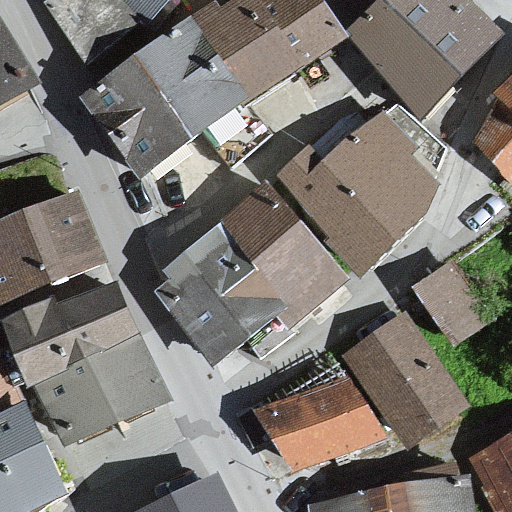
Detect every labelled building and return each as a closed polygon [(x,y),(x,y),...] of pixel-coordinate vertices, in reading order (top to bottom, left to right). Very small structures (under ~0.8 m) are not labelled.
[(61,0),(46,13),(105,94),(193,30),(203,0),(61,0)] [(313,0),(253,0),(193,30),(256,116),(352,52),(348,46),(313,0)] [(511,44),(464,0),(398,0),(348,46),(427,132),(511,47),(511,44)] [(0,28),(0,126),(46,97),(0,28)] [(105,94),(87,107),(148,191),(256,116),(193,30),(105,94)] [(511,96),(505,103),(484,153),(511,187),(511,96)] [(364,112),(281,181),(359,285),(429,230),(446,191),(389,120),(364,112)] [(271,192),(167,283),(175,291),(161,301),(230,392),(328,326),(357,292),(271,192)] [(81,207),(0,239),(0,311),(5,324),(113,274),(81,207)] [(415,282),(462,339),(497,311),(449,253),(415,282)] [(126,291),(1,333),(62,463),(179,407),(126,291)] [(411,320),(343,362),(362,390),(401,451),(476,422),(411,320)] [(0,346),(0,511),(72,511),(77,510),(0,346)] [(362,390),(261,419),(297,483),(401,451),(362,390)] [(511,511),(511,439),(470,463),(494,511),(511,511)] [(450,489),(308,511),(484,511),(482,499),(456,497),(450,489)] [(235,511),(226,492),(185,511),(235,511)]
